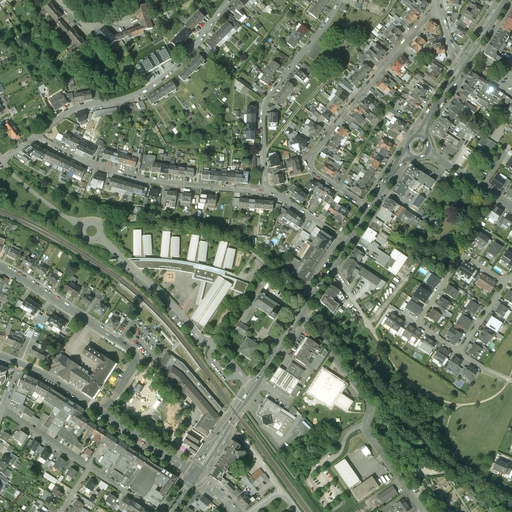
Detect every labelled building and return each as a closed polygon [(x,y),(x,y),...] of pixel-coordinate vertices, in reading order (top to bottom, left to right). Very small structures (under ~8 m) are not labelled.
[(425,0),(424,0),(420,0),(419,1),(421,2),(418,5),(423,10),(423,9),(427,5),(424,2),(425,0)] [(244,6),(238,1),(233,6),(238,11),(239,10),(244,6)] [(272,1),(264,10),(268,14),(276,5),(272,1)] [(319,1),(314,7),(321,12),(325,6),(319,1)] [(418,5),(414,2),(412,4),(409,1),(407,4),(414,10),(419,14),(420,13),(421,13),(424,10),(423,9),(423,10),(418,5)] [(56,10),(50,3),(44,9),(38,14),(41,18),(47,13),(50,15),(56,10)] [(481,9),(472,3),(471,5),(475,8),(472,12),(477,16),(481,9)] [(141,27),(117,36),(119,41),(126,38),(126,40),(144,33),(143,32),(152,28),(149,20),(153,19),(152,17),(149,18),(145,5),(135,8),(141,27)] [(238,11),(233,6),(229,11),(235,15),(241,19),(245,16),(239,10),(238,11)] [(314,7),(309,13),(316,18),(321,12),(314,7)] [(56,10),(50,15),(55,22),(56,22),(61,28),(64,25),(59,19),(62,16),(56,10)] [(413,12),(410,15),(415,19),(416,20),(419,16),(418,16),(419,14),(414,10),(413,12)] [(472,12),(468,10),(464,16),(473,22),(477,16),(472,12)] [(199,12),(193,18),(193,17),(190,20),(190,21),(184,26),(190,32),(195,27),(200,23),(199,23),(205,17),(199,12)] [(235,19),(228,13),(225,16),(230,20),(233,22),(233,21),(235,19)] [(410,15),(407,18),(406,17),(403,20),(406,22),(407,21),(411,24),(415,19),(410,15)] [(511,21),(507,18),(500,29),(508,34),(511,28),(511,21)] [(236,24),(233,21),(233,22),(230,20),(227,22),(233,28),(236,31),(240,27),(236,23),(236,24)] [(227,22),(222,28),(228,34),(233,28),(227,22)] [(431,23),(426,31),(432,34),(436,26),(431,23)] [(70,31),(65,25),(62,29),(67,35),(72,41),(79,36),(73,29),(70,31)] [(301,26),(296,32),(303,37),(308,31),(301,26)] [(332,26),(308,57),(313,60),(337,30),(332,26)] [(103,28),(97,35),(109,47),(110,48),(119,43),(118,41),(119,41),(117,36),(112,38),(103,28)] [(180,34),(177,37),(171,43),(177,48),(182,43),(183,44),(187,39),(192,34),(186,28),(180,34)] [(222,28),(217,33),(223,39),(228,34),(222,28)] [(402,34),(395,28),(391,33),(398,39),(402,34)] [(466,33),(458,28),(454,33),(463,38),(466,33)] [(508,34),(500,29),(494,37),(503,43),(504,42),(506,43),(509,38),(508,37),(509,35),(508,34)] [(391,33),(387,30),(383,35),(393,44),(398,39),(391,33)] [(296,32),(292,37),(298,43),(303,37),(296,32)] [(217,33),(211,38),(217,44),(223,39),(217,33)] [(79,36),(72,41),(75,44),(69,50),(72,53),(78,48),(85,42),(79,36)] [(292,37),(287,43),(294,49),(298,43),(292,37)] [(503,43),(494,37),(489,46),(497,51),(501,53),(506,45),(503,43)] [(217,44),(211,38),(206,44),(212,50),(217,44)] [(425,44),(419,38),(414,43),(421,49),(425,44)] [(441,41),(432,44),(434,50),(443,47),(441,41)] [(421,49),(414,43),(410,48),(416,54),(421,49)] [(501,57),(495,54),(497,51),(489,46),(483,54),(490,58),(498,64),(501,59),(501,57)] [(385,53),(379,47),(376,52),(382,57),(385,53)] [(443,47),(434,50),(435,55),(435,59),(440,61),(442,62),(444,58),(446,57),(444,52),(443,47)] [(167,48),(136,66),(138,69),(140,68),(143,71),(140,73),(141,76),(173,57),(167,48)] [(382,57),(376,52),(371,48),(366,54),(371,59),(373,57),(378,61),(382,57)] [(366,54),(364,53),(362,55),(370,61),(371,59),(366,54)] [(199,55),(178,76),(184,82),(205,61),(199,55)] [(402,57),(397,63),(402,67),(406,63),(409,66),(411,64),(402,57)] [(511,65),(501,59),(498,64),(508,71),(510,68),(511,66),(511,65)] [(280,66),(273,61),(268,68),(275,73),(280,66)] [(443,68),(434,62),(431,66),(432,67),(430,69),(433,71),(438,74),(443,68)] [(363,63),(358,69),(361,72),(366,76),(365,76),(366,76),(369,73),(368,73),(371,70),(363,63)] [(402,67),(397,63),(392,69),(401,76),(403,74),(399,71),(402,67)] [(311,70),(304,64),(298,71),(306,77),(311,70)] [(275,73),(268,68),(264,74),(271,79),(275,73)] [(358,69),(357,69),(354,72),(355,73),(353,75),(354,76),(355,76),(361,81),(365,76),(366,76),(361,72),(358,69)] [(294,75),(302,82),(306,77),(298,71),(294,75)] [(431,74),(427,71),(425,74),(434,81),(438,74),(433,71),(431,74)] [(482,80),(471,73),(466,80),(473,84),(475,86),(478,82),(479,83),(482,80)] [(271,79),(264,74),(260,81),(267,85),(271,79)] [(350,78),(348,80),(356,87),(358,84),(359,85),(361,82),(361,81),(355,76),(354,76),(352,79),(350,78)] [(416,76),(409,85),(413,88),(420,78),(416,76)] [(387,81),(384,78),(380,82),(386,88),(387,86),(389,84),(387,82),(387,81)] [(244,86),(235,80),(234,89),(240,92),(244,86)] [(473,84),(466,80),(462,87),(476,96),(480,91),(481,92),(481,94),(483,95),(485,93),(481,90),(479,88),(475,86),(473,84)] [(490,85),(482,80),(479,83),(484,86),(483,87),(481,90),(485,93),(485,92),(490,85)] [(172,82),(147,98),(152,105),(176,89),(172,82)] [(380,82),(376,86),(380,89),(381,89),(383,91),(385,89),(386,88),(380,82)] [(288,83),(283,89),(290,94),(295,88),(288,83)] [(352,92),(344,85),(344,86),(341,83),(339,86),(342,88),(341,89),(349,95),(352,92)] [(354,89),(346,83),(344,85),(352,92),(354,89)] [(44,89),(47,87),(45,84),(39,88),(42,93),(46,91),(44,89)] [(490,85),(485,92),(485,93),(489,95),(493,87),(490,85)] [(424,89),(420,86),(418,89),(420,90),(417,94),(423,98),(427,92),(423,90),(424,89)] [(348,96),(338,87),(335,90),(337,92),(334,95),(338,98),(343,102),(348,96)] [(476,96),(462,87),(458,93),(466,98),(469,94),(470,95),(471,96),(474,99),(476,96)] [(283,89),(278,95),(285,100),(290,94),(283,89)] [(91,92),(82,93),(84,102),(92,100),(91,92)] [(60,93),(51,99),(53,104),(52,105),(56,111),(60,109),(59,108),(67,103),(65,100),(63,95),(62,96),(61,94),(60,93)] [(82,93),(74,95),(75,103),(84,102),(82,93)] [(466,98),(458,93),(453,100),(467,109),(469,105),(464,102),(466,98)] [(423,98),(417,94),(415,97),(414,99),(420,103),(421,101),(421,102),(424,98),(423,98)] [(285,100),(278,95),(274,100),(280,106),(285,100)] [(371,100),(368,97),(363,102),(363,103),(368,107),(371,104),(373,105),(375,102),(372,99),(371,100)] [(343,102),(338,98),(333,104),(338,108),(343,102)] [(420,103),(414,99),(413,101),(411,104),(416,108),(417,109),(419,105),(420,103)] [(467,109),(453,100),(447,110),(455,115),(458,117),(461,119),(462,117),(457,115),(461,109),(465,111),(465,112),(467,109)] [(368,107),(363,103),(363,102),(362,102),(359,105),(360,106),(359,107),(364,112),(366,110),(368,107)] [(132,104),(121,108),(123,112),(133,109),(132,104)] [(333,104),(328,110),(333,114),(338,108),(333,104)] [(416,108),(411,104),(409,106),(408,108),(406,107),(404,110),(408,113),(409,111),(412,114),(416,108)] [(256,107),(247,106),(247,115),(255,115),(256,107)] [(359,107),(358,109),(357,108),(354,112),(355,112),(360,116),(363,114),(364,112),(359,107)] [(117,108),(95,112),(96,117),(118,114),(117,108)] [(320,116),(313,110),(311,113),(318,119),(320,116)] [(324,114),(323,116),(328,120),(333,114),(328,110),(324,114)] [(372,115),(370,112),(369,113),(366,110),(364,112),(373,119),(374,120),(377,117),(373,114),(372,115)] [(455,115),(447,110),(441,118),(449,123),(455,115)] [(85,112),(75,115),(76,119),(77,119),(79,123),(87,120),(86,116),(87,116),(85,112)] [(360,116),(355,112),(350,118),(354,120),(353,122),(358,126),(364,120),(360,117),(360,116)] [(373,119),(364,112),(363,114),(366,117),(365,118),(370,122),(373,119)] [(271,114),(268,114),(268,128),(277,128),(277,114),(271,114)] [(255,115),(247,115),(247,123),(255,124),(255,115)] [(449,123),(441,118),(437,124),(447,130),(450,126),(450,127),(454,130),(455,127),(449,123)] [(508,118),(502,128),(506,130),(511,121),(511,120),(510,119),(508,118)] [(468,123),(461,119),(459,122),(466,127),(468,123)] [(405,125),(397,120),(394,125),(401,130),(405,125)] [(7,121),(4,123),(5,125),(2,128),(4,129),(7,134),(14,128),(10,122),(8,123),(7,121)] [(296,126),(291,122),(287,126),(288,127),(293,131),(296,126)] [(255,124),(247,123),(246,132),(255,132),(255,124)] [(447,130),(437,124),(432,132),(441,138),(447,130)] [(306,125),(301,133),(308,137),(310,134),(312,134),(311,135),(315,138),(318,133),(311,129),(307,126),(306,125)] [(317,127),(313,125),(312,127),(311,129),(318,133),(321,128),(317,126),(317,127)] [(394,125),(390,130),(398,135),(401,130),(394,125)] [(341,127),(339,131),(338,130),(336,134),(337,134),(343,138),(346,135),(347,136),(349,133),(341,127)] [(14,128),(7,134),(10,138),(12,140),(15,138),(16,140),(19,137),(18,135),(19,134),(14,128)] [(397,136),(388,131),(386,134),(395,140),(397,136)] [(255,132),(246,132),(246,140),(254,141),(255,132)] [(73,138),(65,134),(61,142),(69,146),(73,138)] [(333,140),(339,145),(342,140),(344,141),(345,139),(343,138),(337,134),(333,140)] [(484,134),(478,144),(483,148),(489,140),(486,138),(487,136),(484,134)] [(77,140),(73,138),(69,146),(77,149),(80,142),(82,138),(78,136),(77,140)] [(303,141),(297,137),(296,137),(293,142),(291,140),(290,142),(289,144),(290,147),(291,149),(293,151),(294,149),(300,152),(302,149),(303,150),(305,147),(304,146),(306,143),(303,141)] [(96,144),(102,147),(105,141),(98,138),(96,144)] [(339,145),(333,140),(332,139),(330,143),(328,146),(336,152),(338,149),(337,148),(339,145)] [(392,146),(384,141),(383,143),(380,147),(382,148),(388,152),(392,146)] [(88,146),(80,142),(77,149),(84,153),(88,146)] [(43,159),(47,152),(34,145),(23,153),(32,160),(36,157),(43,160),(43,159)] [(95,149),(88,146),(84,153),(92,157),(95,149)] [(388,152),(382,148),(381,150),(378,154),(383,158),(385,155),(386,155),(388,152)] [(112,153),(104,150),(102,158),(110,161),(112,153)] [(54,155),(47,152),(43,159),(51,163),(54,155)] [(121,155),(112,153),(110,161),(118,163),(121,155)] [(383,158),(378,154),(376,159),(374,161),(380,164),(383,158)] [(62,159),(54,155),(51,163),(59,167),(62,159)] [(129,157),(121,155),(118,163),(126,165),(129,157)] [(278,156),(269,158),(271,168),(276,167),(281,166),(280,162),(279,163),(278,156)] [(137,159),(129,157),(126,165),(135,167),(137,159)] [(374,161),(370,158),(369,160),(366,164),(370,166),(376,170),(380,164),(374,161)] [(70,163),(62,159),(59,167),(66,170),(70,163)] [(297,159),(286,161),(288,168),(293,167),(299,166),(297,159)] [(327,160),(321,169),(327,173),(330,168),(326,165),(329,161),(327,160)] [(77,166),(70,163),(66,170),(74,174),(77,166)] [(161,165),(153,163),(152,172),(160,173),(161,165)] [(195,164),(187,163),(186,169),(185,177),(193,178),(194,173),(195,164)] [(334,163),(331,168),(330,168),(327,173),(333,177),(340,167),(334,163)] [(170,166),(161,165),(160,173),(168,174),(170,166)] [(85,170),(77,166),(74,174),(82,178),(85,170)] [(178,167),(170,166),(168,174),(177,176),(178,167)] [(299,166),(293,167),(294,173),(289,174),(290,176),(301,174),(299,166)] [(368,171),(366,173),(372,176),(376,170),(370,166),(368,171)] [(411,166),(409,170),(407,169),(407,171),(404,174),(405,174),(413,180),(415,178),(415,177),(417,178),(419,175),(422,177),(424,174),(411,166)] [(186,169),(178,167),(177,176),(185,177),(186,169)] [(445,171),(440,178),(445,181),(450,174),(445,171)] [(202,172),(202,175),(201,180),(209,181),(210,172),(202,172)] [(218,173),(210,172),(209,181),(218,181),(218,173)] [(243,175),(235,175),(234,183),(247,184),(248,173),(244,172),(243,175)] [(227,174),(218,173),(218,181),(226,182),(227,174)] [(372,176),(366,173),(365,175),(363,179),(368,182),(372,176)] [(103,185),(105,178),(105,177),(97,174),(93,182),(92,185),(91,188),(96,189),(96,187),(102,189),(103,185)] [(235,175),(227,174),(226,182),(234,183),(235,175)] [(402,178),(399,182),(407,187),(411,181),(411,182),(413,180),(405,174),(404,174),(402,178)] [(260,175),(251,175),(250,184),(260,185),(260,175)] [(282,175),(273,177),(275,186),(284,184),(282,175)] [(499,176),(497,176),(496,176),(491,184),(499,190),(501,187),(505,181),(504,181),(501,179),(501,177),(499,176)] [(111,180),(105,178),(103,185),(106,186),(105,188),(110,189),(111,187),(109,187),(111,180)] [(119,180),(111,179),(111,180),(109,187),(111,187),(117,189),(119,180)] [(361,181),(359,180),(358,182),(357,184),(364,189),(366,185),(368,182),(363,179),(361,181)] [(511,182),(506,179),(504,181),(505,181),(501,187),(506,189),(511,182)] [(127,183),(119,180),(117,189),(125,191),(127,183)] [(317,185),(312,181),(310,184),(308,183),(306,187),(309,190),(310,188),(314,190),(318,185),(317,185)] [(407,187),(399,182),(395,188),(392,192),(401,198),(408,188),(407,187)] [(136,185),(127,183),(125,191),(133,193),(136,185)] [(322,186),(318,184),(317,185),(318,185),(314,190),(312,194),(314,196),(315,196),(317,192),(319,194),(323,188),(321,187),(322,186)] [(357,184),(354,188),(352,186),(350,189),(360,195),(364,189),(357,184)] [(144,187),(136,185),(133,193),(142,195),(142,193),(144,187)] [(293,185),(286,189),(293,193),(297,188),(293,185)] [(307,196),(300,192),(301,191),(297,188),(293,193),(292,195),(294,197),(293,198),(300,203),(301,203),(302,203),(303,202),(303,201),(307,196)] [(324,189),(323,188),(319,194),(321,195),(324,197),(328,191),(328,192),(329,191),(325,188),(324,189)] [(159,191),(151,189),(148,198),(156,200),(159,191)] [(328,192),(328,191),(324,197),(322,200),(328,204),(329,205),(333,200),(331,199),(334,195),(328,192)] [(177,193),(168,192),(167,201),(165,200),(165,203),(170,203),(170,207),(175,208),(177,193)] [(191,194),(183,193),(183,194),(182,200),(182,201),(190,202),(191,194)] [(208,196),(200,195),(199,203),(207,204),(208,196)] [(419,195),(412,205),(418,209),(424,199),(419,195)] [(217,197),(208,196),(207,204),(216,206),(217,197)] [(248,200),(240,199),(239,206),(239,208),(247,208),(248,200)] [(397,204),(388,199),(385,203),(382,207),(391,213),(397,204)] [(256,201),(248,200),(247,208),(256,209),(256,201)] [(265,202),(256,201),(256,209),(264,210),(265,202)] [(273,202),(265,202),(264,210),(273,211),(273,202)] [(348,212),(341,207),(337,213),(344,218),(348,212)] [(391,213),(382,207),(379,213),(375,219),(383,225),(387,227),(395,216),(391,213)] [(401,207),(396,216),(400,219),(406,210),(401,207)] [(492,212),(488,217),(495,222),(502,212),(495,207),(492,212)] [(295,215),(288,210),(283,217),(290,222),(295,215)] [(344,218),(337,213),(333,218),(341,223),(344,218)] [(302,220),(295,215),(290,222),(297,227),(302,220)] [(511,218),(507,215),(502,223),(509,228),(511,223),(511,218)] [(383,225),(375,219),(372,223),(369,229),(377,234),(379,231),(380,231),(382,229),(381,229),(383,225)] [(316,227),(311,234),(316,238),(320,230),(316,227)] [(365,234),(359,243),(380,256),(382,252),(377,249),(379,246),(374,242),(375,240),(377,240),(378,242),(383,246),(386,241),(377,234),(369,229),(365,234)] [(206,266),(198,264),(198,261),(204,262),(205,262),(208,243),(206,242),(200,242),(200,243),(198,243),(199,237),(193,236),(192,235),(187,260),(188,261),(188,263),(180,261),(172,260),(172,257),(177,257),(179,257),(179,238),(178,238),(171,237),(171,239),(170,239),(170,233),(164,232),(163,232),(160,257),(162,257),(162,259),(145,259),(145,255),(150,255),(152,255),(150,236),(149,236),(143,236),(143,237),(141,237),(141,231),(135,231),(134,231),(134,256),(135,256),(135,259),(140,259),(140,261),(130,261),(139,269),(160,269),(160,267),(181,269),(180,272),(193,274),(192,279),(203,281),(214,284),(219,276),(221,278),(222,275),(224,276),(226,272),(224,271),(225,268),(230,269),(231,269),(235,250),(234,250),(228,249),(227,250),(226,250),(228,244),(222,242),(220,242),(213,266),(215,266),(214,268),(206,266)] [(310,235),(303,231),(299,235),(307,240),(310,235)] [(334,240),(321,231),(315,239),(319,242),(316,247),(325,252),(334,240)] [(473,241),(478,244),(484,236),(478,232),(473,241)] [(489,239),(484,236),(478,244),(484,248),(489,239)] [(502,248),(494,243),(487,253),(490,254),(490,255),(492,256),(493,256),(495,258),(502,248)] [(12,245),(7,256),(15,260),(17,254),(19,255),(21,250),(12,245)] [(368,253),(357,246),(355,249),(364,255),(366,256),(368,253)] [(316,247),(309,258),(318,263),(321,259),(325,252),(316,247)] [(352,254),(349,259),(358,265),(364,255),(355,249),(352,254)] [(390,258),(382,252),(380,256),(375,262),(395,275),(407,258),(395,250),(390,258)] [(511,254),(507,251),(501,260),(508,265),(511,259),(511,254)] [(35,261),(27,257),(26,258),(25,258),(23,260),(25,261),(23,264),(30,269),(35,261)] [(309,258),(304,265),(313,271),(315,268),(318,263),(309,258)] [(349,259),(346,263),(341,270),(341,273),(349,285),(357,274),(357,275),(360,271),(362,268),(358,265),(349,259)] [(477,272),(464,263),(462,266),(459,270),(460,270),(458,273),(468,279),(470,277),(473,278),(477,272)] [(38,268),(35,272),(43,277),(47,270),(39,265),(38,268)] [(313,271),(304,265),(297,277),(305,283),(309,277),(313,271)] [(170,274),(170,273),(164,273),(164,281),(174,281),(173,274),(170,274)] [(60,278),(53,274),(48,281),(55,285),(60,278)] [(496,283),(483,274),(477,282),(484,287),(483,289),(489,293),(496,283)] [(440,280),(432,275),(430,277),(427,280),(428,281),(426,283),(427,283),(434,288),(440,280)] [(214,284),(190,320),(201,333),(232,285),(221,278),(219,276),(214,284)] [(267,282),(262,279),(259,284),(264,287),(267,282)] [(248,285),(237,280),(233,290),(244,294),(248,285)] [(69,282),(64,290),(75,298),(81,289),(74,285),(69,282)] [(434,288),(427,283),(425,287),(426,288),(432,292),(434,288)] [(341,307),(333,302),(339,291),(331,286),(325,294),(320,301),(335,316),(341,307)] [(449,286),(444,293),(453,299),(457,292),(453,289),(449,286)] [(425,290),(419,287),(413,296),(419,300),(424,303),(430,294),(425,290)] [(279,306),(259,293),(252,304),(253,305),(257,307),(269,316),(268,317),(273,320),(276,316),(274,314),(277,309),(279,311),(281,308),(279,306)] [(88,307),(93,299),(89,296),(85,294),(80,302),(88,307)] [(27,298),(20,308),(23,309),(25,307),(29,310),(34,302),(27,298)] [(450,304),(441,298),(436,305),(440,307),(445,310),(450,304)] [(368,310),(373,306),(369,301),(364,304),(368,310)] [(416,305),(410,301),(404,311),(409,314),(415,318),(421,308),(416,305)] [(478,306),(471,301),(466,309),(474,314),(478,306)] [(40,306),(34,302),(29,310),(33,312),(31,315),(34,317),(40,306)] [(100,304),(95,311),(102,316),(107,308),(100,304)] [(508,309),(501,304),(495,313),(502,317),(508,309)] [(243,316),(238,322),(239,323),(244,326),(248,321),(251,316),(257,307),(253,305),(245,317),(243,316)] [(433,310),(428,317),(436,322),(441,315),(437,313),(433,310)] [(114,313),(106,326),(114,330),(118,323),(117,322),(119,320),(117,319),(118,316),(114,313)] [(52,314),(45,324),(48,326),(50,323),(54,326),(59,318),(52,314)] [(397,318),(391,314),(388,318),(384,323),(384,324),(391,328),(397,318)] [(471,321),(462,315),(456,324),(465,330),(471,321)] [(65,323),(59,318),(54,326),(58,329),(56,331),(59,333),(65,323)] [(403,322),(397,318),(391,328),(397,332),(400,327),(403,322)] [(492,318),(486,326),(496,333),(502,324),(492,318)] [(71,320),(66,327),(70,330),(75,322),(71,320)] [(244,326),(239,323),(236,327),(237,327),(235,331),(243,336),(245,333),(246,333),(249,329),(244,326)] [(415,330),(408,326),(405,330),(402,335),(409,339),(415,330)] [(29,329),(25,337),(31,339),(34,331),(29,329)] [(421,334),(415,330),(409,339),(415,344),(418,339),(421,334)] [(460,334),(455,330),(450,338),(457,343),(462,335),(460,334)] [(40,334),(34,331),(31,339),(36,342),(40,334)] [(491,336),(483,331),(477,339),(482,343),(486,345),(489,340),(490,341),(493,338),(491,336)] [(10,332),(5,344),(12,347),(16,338),(11,337),(12,333),(10,332)] [(20,340),(16,338),(12,347),(19,350),(24,339),(22,337),(20,340)] [(260,346),(247,338),(237,352),(251,360),(260,346)] [(429,340),(426,338),(424,341),(422,345),(431,351),(435,344),(432,342),(432,341),(429,340)] [(302,349),(312,355),(317,348),(318,348),(319,346),(309,339),(302,349)] [(42,347),(35,344),(29,354),(36,358),(41,350),(42,347)] [(477,346),(474,344),(469,353),(476,358),(482,349),(477,346)] [(83,390),(82,392),(92,399),(98,390),(99,390),(103,385),(102,384),(115,364),(105,357),(104,358),(87,346),(82,354),(99,365),(83,390)] [(449,353),(440,347),(433,358),(442,363),(442,364),(446,358),(449,353)] [(305,365),(312,355),(302,349),(295,359),(305,365)] [(45,352),(41,350),(36,358),(43,362),(49,351),(46,350),(45,352)] [(89,372),(59,353),(50,366),(52,368),(51,370),(59,375),(58,376),(68,383),(69,381),(72,383),(76,386),(76,387),(78,389),(80,389),(83,390),(91,377),(87,375),(89,372)] [(222,409),(183,364),(168,353),(158,367),(168,374),(166,376),(177,383),(175,385),(183,394),(185,392),(204,415),(203,416),(210,421),(211,419),(216,422),(220,416),(218,414),(222,409)] [(454,356),(447,367),(454,372),(455,372),(458,367),(462,361),(454,356)] [(304,372),(291,363),(285,372),(298,380),(304,372)] [(467,369),(464,374),(468,377),(467,378),(471,381),(472,379),(474,376),(477,372),(477,371),(469,366),(467,369)] [(8,370),(0,367),(0,385),(2,385),(4,383),(5,381),(5,378),(5,376),(3,373),(5,372),(8,370)] [(458,367),(455,372),(454,372),(453,374),(457,377),(459,374),(462,369),(458,367)] [(298,381),(285,372),(279,368),(270,382),(290,395),(299,381),(298,380),(298,381)] [(322,368),(305,393),(331,410),(334,405),(346,413),(353,402),(341,394),(348,384),(322,368)] [(298,380),(285,372),(298,381),(298,380)] [(34,380),(22,375),(18,386),(34,393),(40,383),(34,380)] [(51,388),(40,383),(34,393),(33,396),(32,396),(30,399),(35,402),(38,396),(38,395),(37,394),(44,398),(51,388)] [(34,393),(18,386),(11,401),(8,408),(15,412),(17,409),(20,405),(20,404),(22,405),(27,394),(32,396),(33,396),(34,393)] [(296,386),(290,396),(294,398),(296,396),(297,396),(300,392),(299,392),(301,389),(296,386)] [(68,399),(51,388),(44,398),(42,402),(53,409),(54,409),(46,421),(51,425),(54,421),(62,408),(68,400),(68,399)] [(76,405),(68,399),(68,400),(62,408),(71,413),(76,405)] [(282,409),(267,399),(263,404),(261,405),(259,407),(260,409),(256,415),(262,418),(263,424),(270,428),(270,427),(283,436),(293,421),(280,412),(282,409)] [(22,405),(20,404),(20,405),(17,409),(23,412),(25,408),(22,405)] [(85,410),(76,405),(71,413),(74,415),(79,419),(81,415),(85,410)] [(35,413),(26,407),(25,408),(23,412),(31,418),(33,416),(35,413)] [(293,407),(288,413),(293,416),(297,412),(293,407)] [(71,413),(62,408),(54,421),(62,426),(66,421),(71,413)] [(79,419),(74,415),(69,422),(71,424),(67,429),(71,432),(75,424),(79,419)] [(90,421),(81,415),(79,419),(75,424),(78,426),(81,428),(84,430),(84,429),(90,421)] [(40,421),(33,416),(31,418),(29,421),(37,426),(40,421)] [(210,421),(203,416),(195,428),(205,434),(207,436),(216,422),(211,419),(210,421)] [(62,426),(54,421),(51,425),(48,429),(57,435),(62,426)] [(98,426),(90,421),(84,429),(89,433),(87,437),(90,439),(90,438),(98,426)] [(71,432),(65,440),(69,443),(75,435),(73,434),(75,430),(76,431),(78,427),(78,426),(75,424),(71,432)] [(67,429),(62,426),(57,435),(65,440),(71,432),(67,429)] [(98,426),(90,438),(99,444),(101,441),(107,432),(98,426)] [(205,434),(195,428),(192,433),(190,432),(183,442),(190,447),(188,450),(195,454),(202,444),(199,443),(205,434)] [(15,439),(14,440),(22,445),(28,436),(20,431),(19,433),(15,439)] [(3,432),(0,437),(0,439),(6,443),(10,437),(3,432)] [(120,441),(107,432),(101,441),(111,447),(104,457),(108,460),(120,441)] [(75,435),(69,443),(73,446),(76,441),(80,435),(77,433),(76,435),(75,435)] [(34,440),(33,440),(28,448),(35,453),(39,446),(38,445),(39,443),(34,440)] [(232,440),(222,456),(232,463),(234,464),(237,459),(240,460),(245,452),(240,448),(241,446),(232,440)] [(82,445),(76,441),(73,446),(80,450),(82,445)] [(120,441),(108,460),(110,462),(113,464),(120,454),(123,456),(129,447),(120,441)] [(359,447),(363,453),(368,450),(364,444),(359,447)] [(139,454),(129,447),(123,456),(110,476),(114,478),(114,477),(117,479),(116,480),(120,483),(127,473),(133,464),(139,454)] [(50,455),(44,450),(41,455),(42,455),(40,457),(46,461),(50,455)] [(19,458),(12,454),(11,455),(10,454),(7,458),(3,455),(0,459),(0,461),(7,466),(9,463),(13,466),(19,458)] [(139,454),(133,464),(138,468),(141,470),(148,459),(145,457),(139,454)] [(232,463),(222,456),(216,466),(224,471),(228,474),(229,472),(227,470),(232,463)] [(55,464),(53,467),(57,470),(57,469),(60,472),(66,462),(63,460),(59,457),(55,464)] [(163,469),(148,459),(141,470),(129,488),(144,498),(155,481),(163,469)] [(346,460),(335,467),(360,502),(381,488),(374,478),(364,485),(346,460)] [(503,463),(497,460),(495,464),(493,469),(499,472),(503,463)] [(509,465),(503,463),(499,472),(505,474),(508,468),(509,465)] [(216,466),(215,466),(210,475),(218,480),(224,471),(216,466)] [(77,472),(71,468),(66,475),(73,479),(77,472)] [(170,473),(164,469),(163,469),(155,481),(159,483),(158,485),(160,486),(160,487),(161,488),(163,485),(170,473)] [(127,473),(120,483),(126,486),(132,476),(127,473)] [(170,473),(163,485),(165,487),(160,494),(165,496),(177,478),(170,473)] [(96,485),(90,480),(85,487),(92,491),(96,485)] [(101,481),(98,486),(103,489),(106,484),(101,481)] [(239,494),(229,483),(225,487),(235,497),(239,494)] [(60,489),(55,486),(52,490),(54,491),(52,495),(59,499),(63,494),(58,491),(60,489)] [(392,486),(377,497),(382,504),(397,493),(392,486)] [(155,490),(152,495),(151,498),(154,500),(153,500),(156,502),(157,502),(160,504),(165,496),(160,494),(160,493),(155,490)] [(52,495),(46,491),(41,498),(50,504),(51,502),(56,505),(59,499),(52,495)] [(235,497),(237,500),(244,494),(242,491),(239,494),(235,497)] [(117,499),(110,494),(106,501),(112,506),(114,503),(114,502),(117,499)] [(248,498),(244,494),(237,500),(244,509),(252,503),(250,501),(252,499),(250,497),(248,498)] [(211,503),(203,496),(195,505),(204,511),(211,503)] [(125,497),(119,506),(127,511),(128,510),(133,502),(125,497)] [(407,511),(410,510),(403,499),(396,504),(399,508),(397,509),(398,511),(407,511)] [(79,511),(84,505),(77,500),(74,504),(75,505),(73,509),(78,511),(79,511)] [(136,504),(133,502),(128,510),(131,511),(130,511),(141,511),(144,509),(141,507),(136,504)]
